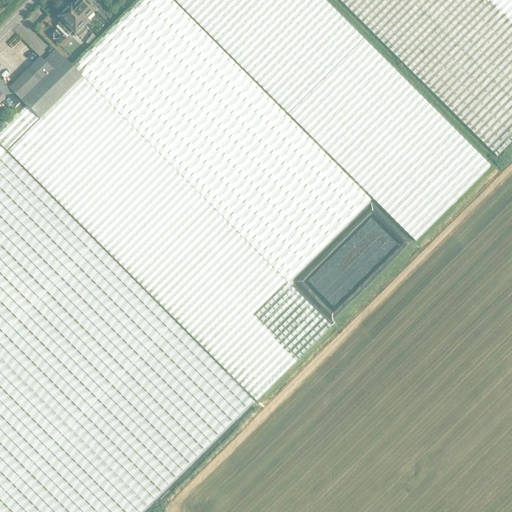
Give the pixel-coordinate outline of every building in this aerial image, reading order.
[(13,113),(0,126),(0,146),(256,402),(269,389),(330,327),(286,283),(291,279),(301,269),(368,201),(369,201),(168,0),(141,0),(76,64),(72,68),(55,51),(43,63),(39,59),(9,89),(8,90),(13,95),(6,102),(5,100),(2,103),(13,113)] [(95,12),(83,0),(80,0),(72,9),(70,7),(58,19),(61,21),(57,26),(68,36),(72,32),(75,35),(78,38),(86,30),(83,27),(87,23),(85,21),(95,12)] [(172,0),(265,92),(414,241),(489,167),(322,0),(172,0)] [(511,19),(492,0),(338,0),(496,157),(511,140),(511,19)] [(511,0),(492,0),(511,19),(511,0)] [(98,41),(93,36),(85,44),(90,49),(98,41)] [(0,101),(3,98),(4,99),(5,98),(6,99),(5,100),(6,102),(13,95),(8,90),(9,89),(3,84),(0,81),(0,101)] [(143,511),(253,403),(4,153),(0,156),(0,511),(143,511)]
